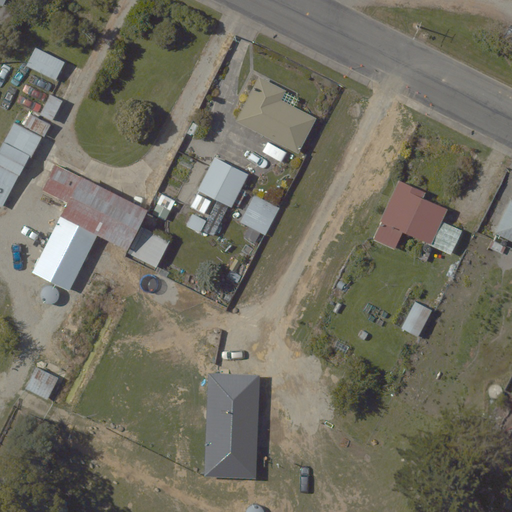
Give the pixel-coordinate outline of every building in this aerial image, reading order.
[(34,40),(23,59),(56,77),(66,57),(34,40)] [(237,119),(271,134),(265,148),(285,157),(291,143),(300,147),(315,114),(294,105),(299,94),(284,87),(257,75),(237,119)] [(0,138),(0,202),(40,135),(12,118),(0,138)] [(215,151),(197,186),(230,203),(248,168),(215,151)] [(49,159),(31,198),(124,243),(143,205),(49,159)] [(448,202),(398,176),(378,214),(381,215),(370,236),(393,248),(404,229),(428,241),(448,202)] [(193,188),(185,203),(204,214),(212,199),(193,188)] [(249,196),(237,219),(268,235),(280,212),(249,196)] [(479,234),(511,248),(511,204),(496,197),(479,234)] [(131,250),(154,264),(172,237),(149,222),(131,250)] [(58,402),(81,368),(47,346),(24,380),(58,402)]
